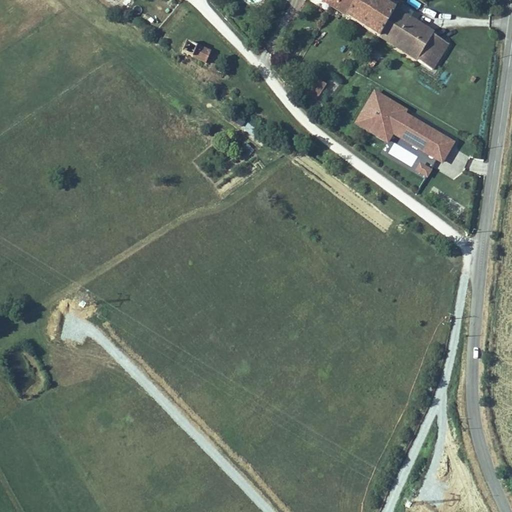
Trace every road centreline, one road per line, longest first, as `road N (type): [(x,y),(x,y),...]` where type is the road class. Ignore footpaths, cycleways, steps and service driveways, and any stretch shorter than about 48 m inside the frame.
road 1 (tertiary): [(511,49),(470,380),(478,438),(506,511)]
road 2 (track): [(480,270),(465,275),(441,392),(388,511)]
